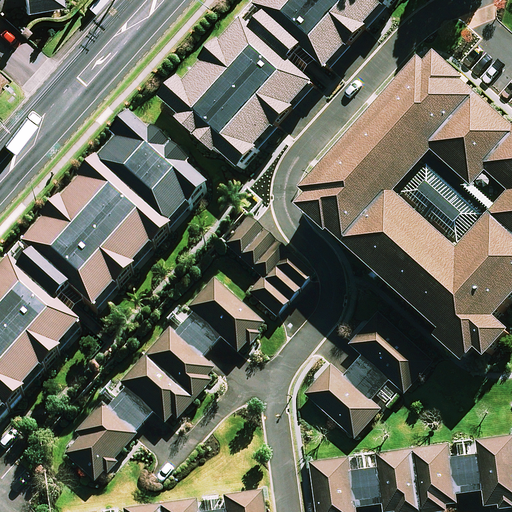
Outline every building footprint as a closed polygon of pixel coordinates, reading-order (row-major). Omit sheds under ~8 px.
[(27,0),(29,13),(64,8),(62,0),(27,0)] [(334,78),(403,0),(269,0),(190,89),(185,84),(169,103),(189,121),(186,124),(224,158),(227,154),(248,174),(322,91),(307,78),(319,65),(334,78)] [(308,213),(484,366),(511,334),(511,118),(443,59),(308,213)] [(152,141),(133,124),(114,145),(120,150),(0,284),(0,426),(86,331),(73,320),(84,307),(97,319),(210,193),(188,173),(191,170),(155,138),(152,141)] [(316,280),(252,222),(228,248),(266,283),(252,298),(278,322),(316,280)] [(266,330),(216,284),(190,312),(196,317),(177,338),(171,332),(122,385),(128,390),(110,409),(105,404),(78,433),(85,440),(67,458),(96,484),(106,474),(111,479),(121,468),(116,463),(156,420),(164,428),(174,418),(180,423),(213,387),(208,382),(217,374),(204,362),(221,343),(239,359),(266,330)] [(436,365),(383,316),(354,347),(366,359),(348,379),(335,367),(309,396),(357,441),(383,413),(374,405),(394,383),(408,395),(436,365)] [(353,460),(314,465),(320,511),(361,511),(386,507),(386,511),(452,511),(451,506),(463,505),(462,498),(488,494),(491,510),(503,509),(503,511),(511,511),(511,438),(481,443),(483,459),(454,463),(452,447),(382,456),(384,469),(355,473),(353,460)] [(267,511),(265,494),(227,499),(228,511),(199,511),(198,503),(128,511),(267,511)]
